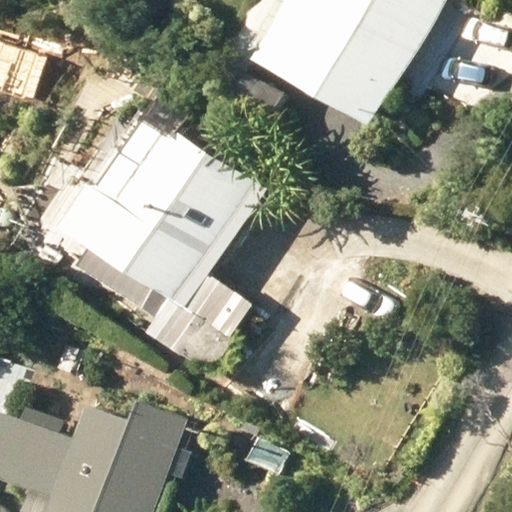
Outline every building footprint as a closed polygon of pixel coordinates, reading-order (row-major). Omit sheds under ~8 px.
[(317,0),(280,67),(386,126),(456,0),(317,0)] [(209,270),(269,182),(192,130),(140,208),(114,189),(83,233),(188,304),(163,339),(202,367),(248,297),(209,270)] [(0,268),(0,301),(3,304),(18,279),(0,268)] [(99,407),(61,511),(160,511),(193,419),(149,404),(142,423),(99,407)] [(269,440),(257,463),(288,479),(301,455),(269,440)]
